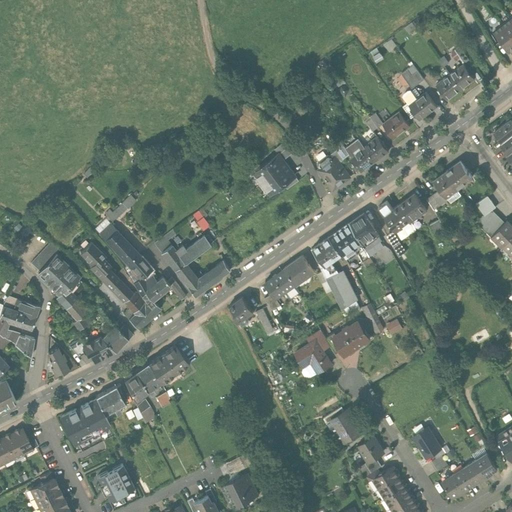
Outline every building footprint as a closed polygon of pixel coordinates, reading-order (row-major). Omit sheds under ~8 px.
[(511,19),(511,18),(503,24),(511,36),(511,19)] [(416,26),(412,21),(405,26),(410,32),(417,27),(416,26)] [(508,50),(511,47),(511,36),(503,24),(494,31),(508,50)] [(397,45),(392,39),(384,44),(391,51),(397,45)] [(469,58),(460,45),(455,49),(460,56),(464,62),(469,58)] [(456,59),(460,56),(455,49),(452,51),(453,53),(452,54),(456,59)] [(449,62),(445,55),(440,59),(444,65),(449,62)] [(331,63),(326,56),(317,63),(322,70),(329,66),(328,65),(331,63)] [(412,87),(424,78),(413,63),(401,72),(397,77),(403,84),(409,83),(412,87)] [(463,63),(450,73),(460,87),(474,77),(463,63)] [(447,97),(460,87),(450,73),(446,68),(438,73),(442,78),(436,83),(447,97)] [(319,88),(316,83),(310,88),(313,92),(319,88)] [(346,85),(341,85),(339,89),(344,95),(347,93),(349,89),(346,85)] [(403,95),(408,101),(416,113),(419,117),(436,105),(426,91),(421,95),(415,87),(411,90),(411,89),(408,89),(403,92),(403,95)] [(403,105),(411,117),(416,113),(408,101),(403,105)] [(410,124),(399,110),(383,122),(388,129),(387,130),(393,137),(410,124)] [(375,112),(370,116),(377,125),(378,126),(383,122),(375,112)] [(309,119),(304,113),(299,118),(304,124),(309,119)] [(377,125),(370,116),(365,119),(372,129),(377,125)] [(493,130),(501,141),(511,132),(511,118),(511,117),(493,130)] [(499,142),(507,152),(511,148),(511,132),(501,141),(499,142)] [(369,141),(364,145),(375,160),(388,150),(377,135),(369,141)] [(361,169),(375,160),(364,145),(358,137),(345,147),(350,153),(361,169)] [(332,142),(337,148),(343,157),(350,153),(345,147),(339,138),(332,142)] [(283,158),(292,151),(284,140),(275,147),(279,152),(283,158)] [(330,155),(334,161),(337,159),(338,161),(339,162),(344,158),(343,157),(337,148),(331,152),(330,155)] [(124,158),(119,150),(112,154),(117,162),(124,158)] [(255,171),(263,181),(287,163),(283,158),(279,152),(255,171)] [(319,164),(321,167),(318,168),(332,188),(349,176),(339,162),(338,161),(337,159),(334,161),(330,155),(327,155),(319,160),(319,164)] [(461,158),(444,170),(456,186),(472,174),(461,158)] [(295,174),(287,163),(263,181),(271,192),(284,182),(295,174)] [(93,169),(90,166),(83,172),(86,176),(93,169)] [(461,193),(456,186),(444,170),(434,178),(440,186),(449,197),(450,199),(452,199),(461,193)] [(298,179),(295,174),(284,182),(287,187),(298,179)] [(434,208),(449,197),(440,186),(426,197),(434,208)] [(415,192),(399,203),(409,218),(411,221),(418,215),(417,214),(426,208),(415,192)] [(104,212),(112,220),(135,198),(130,193),(111,211),(108,208),(104,212)] [(476,202),(484,213),(492,207),(495,205),(487,194),(476,202)] [(394,228),(409,218),(399,203),(398,203),(393,207),(387,199),(378,206),(384,214),(388,219),(386,220),(389,226),(392,224),(394,228)] [(476,219),(491,235),(493,233),(505,220),(492,207),(484,213),(476,219)] [(192,213),(203,228),(209,224),(197,209),(192,213)] [(364,210),(350,220),(361,240),(369,254),(382,245),(378,240),(381,238),(377,231),(373,225),(374,224),(364,210)] [(94,226),(98,231),(109,221),(105,216),(94,226)] [(434,235),(445,229),(439,218),(428,223),(434,235)] [(493,233),(503,243),(511,233),(511,223),(507,219),(505,220),(493,233)] [(353,244),(361,240),(350,220),(330,234),(345,257),(357,250),(353,244)] [(98,231),(105,238),(115,227),(109,221),(98,231)] [(125,268),(139,254),(115,227),(105,238),(127,263),(124,266),(125,268)] [(154,241),(160,249),(170,242),(166,239),(176,232),(172,227),(154,241)] [(394,229),(386,233),(399,255),(406,251),(394,229)] [(511,233),(503,243),(511,251),(511,233)] [(342,260),(345,257),(330,234),(311,247),(321,267),(330,261),(339,255),(342,260)] [(181,243),(174,249),(184,260),(209,242),(203,235),(185,248),(181,243)] [(30,261),(39,269),(55,252),(59,248),(50,240),(30,261)] [(114,273),(107,266),(110,264),(102,257),(104,255),(90,240),(80,250),(91,262),(89,265),(90,265),(99,273),(98,274),(99,275),(99,274),(123,298),(127,303),(125,304),(127,307),(123,310),(128,317),(134,311),(132,309),(143,300),(134,289),(136,287),(128,275),(125,271),(125,270),(122,265),(114,273)] [(374,263),(369,254),(361,240),(353,244),(357,250),(366,268),(374,263)] [(174,268),(184,260),(174,249),(170,242),(160,249),(161,250),(160,251),(174,268)] [(57,288),(60,291),(65,285),(73,293),(83,282),(77,277),(79,275),(55,252),(39,269),(39,270),(44,275),(42,278),(55,290),(57,288)] [(148,263),(139,254),(125,268),(126,269),(130,266),(136,274),(140,270),(143,274),(151,268),(147,264),(148,263)] [(302,254),(284,266),(296,283),(314,270),(302,254)] [(194,273),(184,260),(174,268),(186,284),(193,294),(230,269),(224,258),(201,273),(199,270),(194,273)] [(330,261),(321,267),(322,270),(326,277),(338,272),(330,261)] [(151,272),(145,278),(143,274),(140,270),(136,274),(130,266),(126,269),(139,292),(143,289),(156,279),(151,272)] [(300,290),(296,283),(284,266),(265,280),(277,296),(279,296),(284,293),(285,291),(288,296),(291,297),(300,290)] [(317,272),(327,291),(332,289),(326,277),(322,270),(317,272)] [(341,273),(338,272),(326,277),(332,289),(341,308),(355,300),(341,273)] [(156,279),(143,289),(152,298),(169,284),(165,279),(162,274),(156,279)] [(171,275),(165,279),(169,284),(181,298),(186,294),(171,275)] [(56,295),(65,306),(75,296),(75,295),(73,293),(65,285),(60,291),(56,295)] [(408,294),(404,288),(399,291),(404,297),(408,294)] [(145,299),(143,300),(132,309),(134,311),(128,317),(138,327),(160,306),(152,298),(143,289),(139,292),(145,299)] [(393,299),(389,291),(382,295),(386,302),(393,299)] [(7,293),(2,303),(11,307),(16,297),(7,293)] [(270,310),(280,305),(272,293),(264,297),(270,310)] [(247,321),(243,317),(253,310),(242,295),(228,306),(242,325),(247,321)] [(65,306),(76,318),(86,312),(90,310),(75,296),(65,306)] [(16,297),(11,307),(35,315),(38,304),(16,297)] [(372,301),(363,305),(377,332),(386,327),(372,301)] [(0,309),(0,317),(8,320),(31,327),(35,315),(11,307),(2,303),(0,309)] [(267,333),(274,330),(269,320),(262,307),(256,310),(267,333)] [(91,319),(86,312),(76,318),(72,320),(78,328),(87,322),(91,319)] [(341,327),(333,332),(343,348),(346,352),(358,344),(360,346),(366,343),(364,340),(370,337),(365,329),(363,330),(354,316),(340,325),(341,327)] [(6,326),(8,320),(0,317),(0,331),(2,334),(10,339),(14,343),(18,333),(19,332),(13,329),(6,326)] [(274,317),(269,320),(274,330),(279,327),(274,317)] [(401,326),(395,317),(385,324),(390,332),(401,326)] [(114,322),(101,336),(114,349),(127,337),(120,329),(125,325),(123,322),(118,327),(114,322)] [(323,350),(330,345),(325,337),(320,329),(308,337),(311,341),(316,338),(323,350)] [(0,347),(10,339),(2,334),(0,331),(0,347)] [(335,352),(343,348),(333,332),(325,337),(330,345),(335,352)] [(24,335),(18,333),(14,343),(29,355),(33,336),(24,333),(24,335)] [(94,359),(114,349),(101,336),(100,334),(86,341),(84,337),(80,339),(86,350),(87,351),(89,350),(94,359)] [(86,350),(80,339),(79,338),(68,344),(78,354),(86,350)] [(331,362),(323,350),(316,338),(311,341),(295,351),(304,365),(302,370),(305,374),(310,375),(331,362)] [(147,362),(160,380),(161,381),(188,363),(174,343),(147,362)] [(50,365),(54,373),(60,370),(61,372),(69,368),(64,359),(66,358),(62,352),(61,352),(57,345),(48,350),(51,357),(49,358),(52,364),(50,365)] [(69,356),(66,358),(64,359),(69,368),(70,370),(77,367),(75,362),(74,363),(72,360),(71,360),(69,356)] [(147,362),(134,371),(147,389),(149,394),(155,390),(151,385),(160,380),(147,362)] [(139,394),(147,389),(134,371),(123,378),(133,398),(139,394)] [(0,378),(0,405),(15,399),(4,376),(0,378)] [(95,395),(96,397),(104,412),(113,407),(116,412),(121,410),(118,405),(124,401),(115,384),(95,395)] [(168,397),(165,390),(156,395),(161,406),(169,401),(167,397),(168,397)] [(150,411),(139,394),(133,398),(144,420),(152,416),(150,412),(150,411)] [(109,423),(104,412),(96,397),(80,405),(80,406),(76,408),(75,407),(60,415),(73,442),(76,440),(81,451),(112,436),(106,425),(109,423)] [(323,417),(327,422),(345,411),(342,406),(323,417)] [(327,422),(339,442),(363,427),(357,419),(353,422),(346,410),(345,411),(327,422)] [(511,425),(502,432),(502,433),(499,436),(498,439),(508,453),(506,454),(509,460),(511,460),(511,425)] [(22,426),(12,431),(22,453),(32,448),(27,437),(22,426)] [(427,456),(433,453),(441,448),(427,426),(413,435),(427,456)] [(13,457),(22,453),(12,431),(2,436),(13,457)] [(477,431),(472,435),(476,441),(481,438),(477,431)] [(32,434),(27,437),(32,448),(38,445),(32,434)] [(374,435),(358,445),(367,460),(368,461),(376,456),(383,451),(374,435)] [(0,455),(3,462),(13,457),(2,436),(0,436),(0,455)] [(436,457),(441,454),(450,449),(447,444),(441,448),(433,453),(436,457)] [(478,457),(488,450),(485,445),(474,452),(478,457)] [(486,452),(475,459),(485,475),(496,468),(486,452)] [(436,457),(431,460),(438,471),(448,464),(441,454),(436,457)] [(225,462),(231,474),(245,467),(239,455),(225,462)] [(381,465),(376,456),(368,461),(367,460),(359,466),(365,475),(377,468),(381,465)] [(474,482),(485,475),(475,459),(464,466),(474,482)] [(119,493),(133,486),(122,462),(112,467),(106,469),(106,470),(97,475),(108,498),(119,493)] [(373,478),(379,487),(398,475),(392,465),(380,473),(373,478)] [(464,466),(453,473),(463,489),(474,482),(464,466)] [(380,473),(377,468),(365,475),(368,481),(373,478),(380,473)] [(42,481),(51,476),(49,471),(39,475),(42,481)] [(220,485),(231,508),(259,494),(248,472),(220,485)] [(452,496),(463,489),(453,473),(442,480),(452,496)] [(379,487),(385,497),(405,485),(402,480),(398,475),(379,487)] [(30,487),(35,497),(56,486),(56,485),(57,483),(54,478),(52,478),(51,476),(42,481),(30,487)] [(142,483),(147,492),(152,489),(146,480),(142,483)] [(385,497),(391,507),(411,495),(408,490),(408,489),(405,485),(385,497)] [(57,487),(56,486),(35,497),(39,506),(61,496),(60,494),(62,493),(59,487),(57,487)] [(207,493),(210,501),(212,500),(213,501),(215,499),(209,487),(204,490),(206,494),(207,493)] [(119,493),(108,498),(113,508),(124,503),(119,493)] [(195,510),(195,511),(218,511),(213,501),(212,500),(210,501),(207,493),(206,494),(193,500),(196,508),(194,509),(195,510)] [(391,507),(394,511),(405,511),(417,505),(418,504),(415,500),(414,500),(411,495),(391,507)] [(39,506),(42,511),(51,511),(66,505),(65,504),(66,502),(64,497),(61,497),(61,496),(39,506)] [(192,511),(195,510),(194,509),(196,508),(193,500),(191,496),(186,499),(192,511)]
